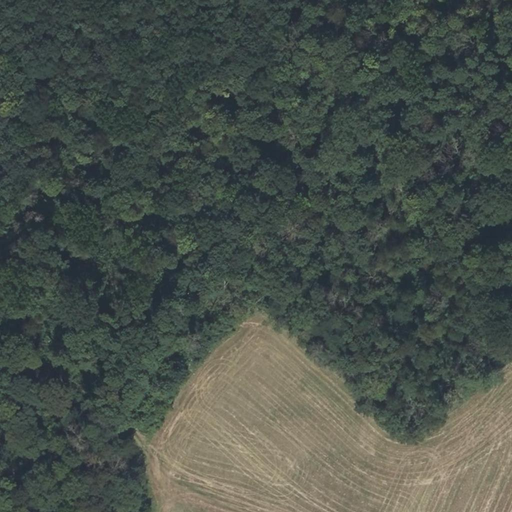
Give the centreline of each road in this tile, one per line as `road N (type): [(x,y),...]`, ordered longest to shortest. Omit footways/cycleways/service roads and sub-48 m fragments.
road 1 (track): [(302,221),(242,256),(206,296),(124,422)]
road 2 (track): [(91,391),(70,446),(65,511)]
